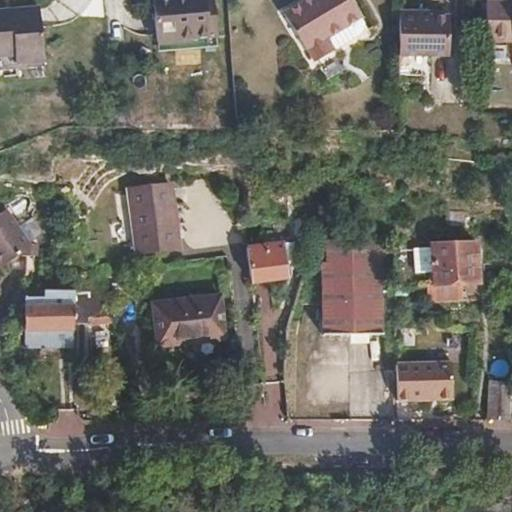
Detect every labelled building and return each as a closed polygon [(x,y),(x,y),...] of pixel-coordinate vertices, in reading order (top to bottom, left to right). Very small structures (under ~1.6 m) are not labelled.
[(214,14),(212,0),(160,0),(165,47),(225,42),(222,13),(214,14)] [(338,45),(365,16),(349,0),(319,0),(289,31),(321,63),(324,60),(333,70),(348,55),(338,45)] [(511,37),(511,0),(483,0),(483,37),(511,37)] [(412,12),(394,12),(394,19),(394,58),(445,57),(445,17),(412,17),(412,12)] [(0,75),(18,75),(18,69),(44,69),(45,16),(0,15),(0,75)] [(178,249),(172,185),(128,189),(136,254),(178,249)] [(9,208),(0,212),(0,261),(46,241),(34,215),(16,223),(9,208)] [(378,333),(377,237),(324,237),(324,259),(319,259),(320,333),(378,333)] [(433,284),(479,282),(475,242),(429,246),(429,248),(412,249),(414,273),(432,272),(433,284)] [(288,243),(248,246),(252,282),(291,278),(288,243)] [(28,345),(75,344),(74,322),(74,301),(60,301),(59,288),(37,288),(24,289),(26,327),(28,345)] [(74,301),(74,322),(89,322),(90,315),(113,315),(105,292),(81,293),(81,302),(74,301)] [(223,333),(219,296),(154,303),(158,346),(191,342),(190,337),(223,333)] [(397,362),(397,400),(452,399),(452,362),(397,362)] [(377,369),(377,414),(395,414),(395,369),(377,369)] [(510,421),(511,390),(511,380),(492,379),(489,421),(510,421)]
